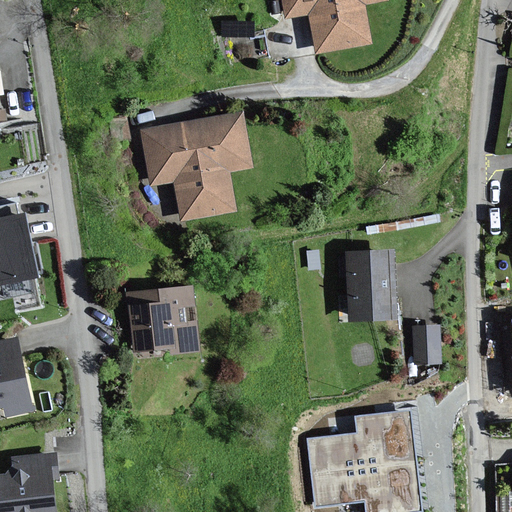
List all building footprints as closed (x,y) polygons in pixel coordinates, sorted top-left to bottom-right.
[(285,0),(289,16),(313,11),(320,50),(372,41),(365,1),(372,0),(285,0)] [(245,111),(144,129),(153,183),(176,179),(183,218),(237,208),(231,170),(254,166),(245,111)] [(0,284),(41,275),(27,212),(0,218),(0,284)] [(394,251),(349,253),(352,318),(397,316),(394,251)] [(195,284),(131,292),(138,352),(170,348),(171,354),(202,350),(198,320),(186,321),(184,306),(198,304),(195,284)] [(440,325),(415,327),(417,362),(442,361),(440,325)] [(18,338),(0,341),(0,407),(4,406),(7,417),(34,411),(18,338)] [(358,434),(308,440),(312,473),(414,461),(408,411),(356,417),(358,434)] [(57,453),(16,458),(18,473),(0,474),(0,511),(57,511),(54,477),(59,476),(57,453)] [(366,511),(404,511),(420,510),(414,461),(312,473),(316,506),(365,501),(366,511)]
